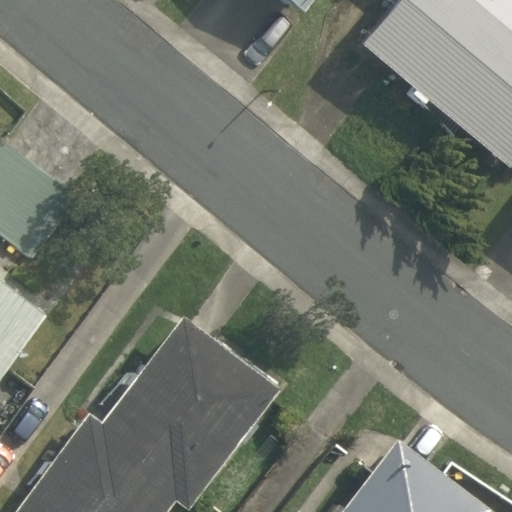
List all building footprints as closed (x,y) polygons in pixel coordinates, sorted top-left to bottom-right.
[(284,0),(298,11),(305,0),(284,0)] [(389,0),(354,42),(506,167),(511,160),(511,17),(491,0),(389,0)] [(0,145),(0,236),(31,260),(78,199),(3,142),(0,145)] [(0,369),(43,313),(0,281),(0,369)] [(97,423),(84,413),(12,511),(163,511),(172,500),(185,510),(236,441),(240,444),(254,425),(250,422),(277,385),(245,362),(247,359),(218,338),(214,343),(175,315),(97,423)] [(486,511),(489,509),(390,436),(334,511),(486,511)]
